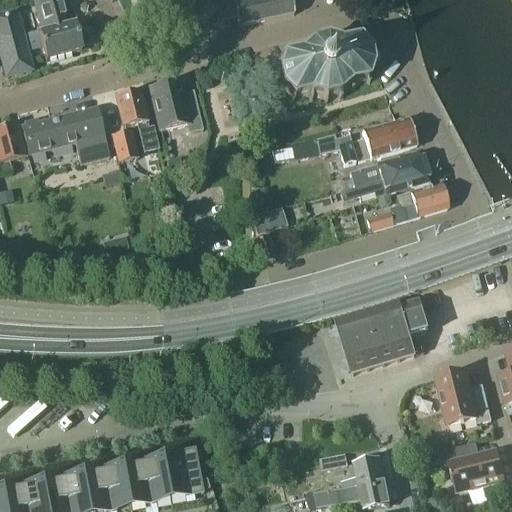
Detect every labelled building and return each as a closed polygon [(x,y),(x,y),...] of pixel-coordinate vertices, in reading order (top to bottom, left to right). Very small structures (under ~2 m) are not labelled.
[(46,63),(83,52),(76,27),(72,28),(64,0),(37,0),(34,1),(44,35),(39,37),(46,63)] [(172,28),(166,11),(162,0),(136,0),(148,35),(172,28)] [(185,0),(187,4),(191,21),(219,15),(221,23),(236,20),(239,29),(295,15),(291,0),(185,0)] [(0,56),(6,80),(33,73),(17,14),(0,18),(0,56)] [(265,85),(275,95),(277,93),(285,89),(293,98),(292,101),(295,102),(296,99),(308,96),(308,100),(312,100),(312,96),(323,99),(323,103),(326,103),(326,99),(338,97),(340,100),(343,98),(341,95),(349,88),(350,91),(353,90),(352,86),(366,83),(368,86),(371,84),(368,81),(372,68),(372,67),(374,66),(378,62),(377,56),(372,54),(370,54),(369,54),(369,53),(360,44),(361,40),(358,39),(357,43),(343,46),(343,42),(340,42),(340,46),(329,43),(329,39),(326,39),(325,42),(314,45),(312,42),(309,43),(311,47),(302,55),(301,51),(298,53),(299,56),(287,59),(285,56),(282,59),(284,61),(281,73),(269,72),(266,80),(265,85)] [(157,86),(155,89),(151,90),(162,133),(188,127),(190,135),(205,131),(196,96),(185,99),(182,96),(179,83),(168,86),(165,84),(157,86)] [(117,98),(115,99),(123,130),(125,130),(136,127),(143,156),(159,152),(154,129),(148,130),(147,126),(148,126),(140,93),(137,94),(117,98)] [(25,129),(21,130),(25,144),(29,159),(75,148),(80,168),(109,161),(96,111),(37,126),(37,123),(24,126),(25,129)] [(358,164),(416,148),(409,121),(362,134),(364,142),(352,145),(358,164)] [(24,144),(25,144),(21,130),(19,131),(19,128),(14,128),(11,126),(3,128),(1,132),(0,131),(0,177),(11,175),(9,165),(28,161),(24,144)] [(118,165),(136,161),(138,160),(131,133),(111,138),(118,165)] [(334,136),(316,141),(320,157),(339,153),(339,154),(343,168),(354,165),(349,147),(352,146),(349,136),(335,140),(334,136)] [(316,141),(292,146),(295,162),(320,157),(316,141)] [(419,155),(349,176),(354,191),(423,170),(425,170),(422,160),(420,160),(419,155)] [(183,173),(179,160),(166,163),(169,176),(183,173)] [(354,192),(339,196),(342,205),(373,196),(375,201),(377,200),(389,197),(428,185),(426,180),(428,180),(425,170),(423,170),(354,191),(354,192)] [(117,174),(108,176),(110,188),(120,185),(117,174)] [(417,220),(448,211),(440,186),(397,200),(400,211),(413,207),(417,220)] [(263,192),(250,196),(255,215),(268,212),(263,192)] [(10,194),(0,196),(0,206),(12,204),(10,194)] [(382,208),(389,206),(391,202),(389,197),(377,200),(379,206),(382,208)] [(257,239),(272,234),(266,215),(251,220),(257,239)] [(370,234),(393,227),(390,215),(366,222),(370,234)] [(0,254),(9,252),(4,234),(0,235),(0,254)] [(261,265),(276,260),(268,238),(254,242),(261,265)] [(125,240),(115,242),(118,255),(128,252),(125,240)] [(409,339),(428,333),(419,303),(400,309),(399,305),(336,324),(352,377),(414,359),(409,339)] [(498,376),(499,384),(508,417),(511,416),(511,357),(507,359),(510,373),(498,376)] [(477,427),(491,423),(483,393),(471,397),(465,375),(436,382),(448,428),(461,425),(461,427),(464,426),(464,424),(476,422),(477,427)] [(474,460),(470,448),(441,455),(444,469),(449,468),(452,479),(451,480),(452,483),(453,483),(456,496),(503,484),(496,455),(474,460)] [(195,452),(162,459),(170,497),(184,494),(185,499),(203,496),(195,452)] [(322,473),(347,468),(345,457),(320,462),(322,473)] [(162,459),(142,463),(150,506),(156,505),(155,500),(170,497),(162,459)] [(343,483),(345,492),(384,484),(379,461),(354,466),(357,480),(343,483)] [(142,463),(122,467),(129,505),(144,502),(145,507),(150,506),(142,463)] [(122,467),(102,471),(110,511),(116,511),(115,508),(129,505),(122,467)] [(110,511),(102,471),(82,475),(89,511),(93,511),(104,510),(104,511),(110,511)] [(89,511),(82,475),(62,479),(68,511),(89,511)] [(68,511),(62,479),(42,483),(47,511),(68,511)] [(201,483),(202,491),(210,490),(207,481),(201,483)] [(47,511),(42,483),(22,487),(26,511),(47,511)] [(364,511),(389,507),(384,484),(345,492),(315,498),(318,511),(319,511),(359,504),(360,511),(364,511)] [(26,511),(22,487),(2,491),(6,511),(26,511)]
